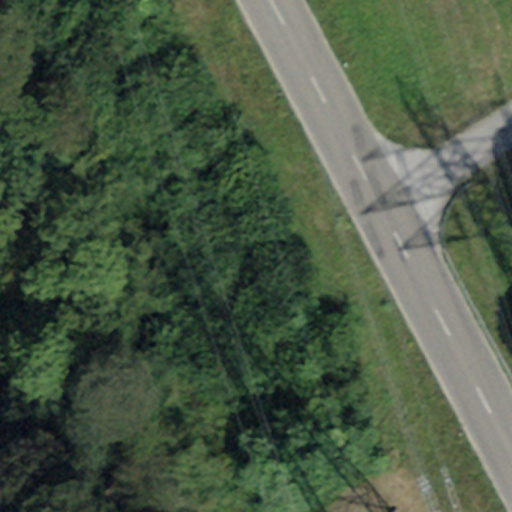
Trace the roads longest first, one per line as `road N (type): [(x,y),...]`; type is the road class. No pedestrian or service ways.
road 1 (secondary): [(511,455),(269,0)]
road 2 (track): [(376,206),(511,123)]
